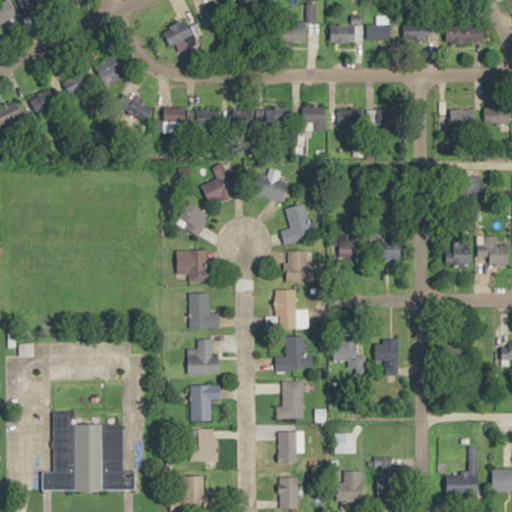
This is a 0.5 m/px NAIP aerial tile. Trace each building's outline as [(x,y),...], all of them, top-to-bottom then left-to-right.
[(45,0),(18,0),(18,10),(45,11),(45,0)] [(209,1),(209,19),(232,19),(232,1),(209,1)] [(19,27),(13,7),(0,10),(0,9),(0,31),(0,32),(19,27)] [(200,32),(191,15),(162,30),(171,47),(200,32)] [(329,25),(330,43),(362,42),(362,17),(350,18),(351,24),(329,25)] [(366,41),(391,41),(391,17),(366,17),(366,41)] [(441,39),(441,21),(404,21),(404,39),(441,39)] [(306,42),(306,23),(283,23),(283,42),(306,42)] [(484,41),(484,24),(449,24),(449,41),(484,41)] [(64,81),(72,97),(89,88),(81,72),(64,81)] [(28,98),(35,114),(64,100),(56,84),(28,98)] [(126,111),(144,122),(153,107),(135,96),(126,111)] [(334,105),(336,125),(354,124),(353,103),(334,105)] [(231,109),(234,124),(256,119),(253,104),(231,109)] [(0,110),(0,132),(24,124),(17,105),(0,110)] [(290,123),(290,106),(267,106),(267,123),(290,123)] [(327,106),(301,106),(301,130),(327,130),(327,106)] [(195,109),(197,128),(219,126),(217,107),(195,109)] [(366,109),(366,129),(394,129),(394,109),(366,109)] [(185,112),(163,112),(163,132),(185,132),(185,112)] [(209,203),(241,190),(230,160),(211,167),(215,179),(201,184),(209,203)] [(253,172),(249,194),(284,200),(287,181),(279,179),(280,170),(268,168),(267,174),(253,172)] [(210,215),(189,202),(176,224),(197,236),(210,215)] [(311,240),(304,204),(286,208),(289,229),(281,230),(284,245),(311,240)] [(366,230),(351,230),(351,235),(339,235),(339,260),(366,260),(366,230)] [(402,240),(375,240),(375,260),(402,260),(402,240)] [(208,250),(176,250),(176,274),(188,274),(188,281),(208,281),(208,250)] [(286,283),(315,283),(315,262),(306,262),(306,251),(286,251),(286,283)] [(279,290),(279,329),(297,329),(296,290),(279,290)] [(189,329),(220,329),(220,312),(209,312),(209,293),(189,293),(189,329)] [(6,332),(15,332),(15,347),(6,348),(6,332)] [(275,357),(275,370),(313,370),(313,354),(305,354),(305,336),(286,337),(286,357),(275,357)] [(188,348),(188,374),(220,374),(220,357),(212,357),(212,339),(197,339),(197,348),(188,348)] [(332,340),(332,362),(358,362),(358,340),(332,340)] [(383,363),(383,374),(399,374),(399,340),(376,340),(376,363),(383,363)] [(511,365),(511,342),(503,342),(503,365),(511,365)] [(283,405),(276,405),(276,417),(304,417),(304,380),(283,380),(283,405)] [(212,399),(221,399),(221,384),(191,384),(191,420),(212,420),(212,399)] [(54,411),(54,471),(49,471),(43,471),(43,489),(131,489),(136,489),(136,470),(123,470),(123,423),(76,423),(76,411),(54,411)] [(189,459),(215,459),(215,428),(189,428),(189,459)] [(279,430),(279,461),(297,461),(297,430),(279,430)] [(400,496),(400,465),(379,465),(379,496),(400,496)] [(511,467),(492,467),(492,490),(511,490),(511,467)] [(363,469),(341,469),(341,501),(363,501),(363,469)] [(182,474),(182,510),(202,510),(202,474),(182,474)] [(298,476),(279,476),(279,507),(298,507),(298,476)] [(481,493),(481,482),(448,482),(448,493),(481,493)]
